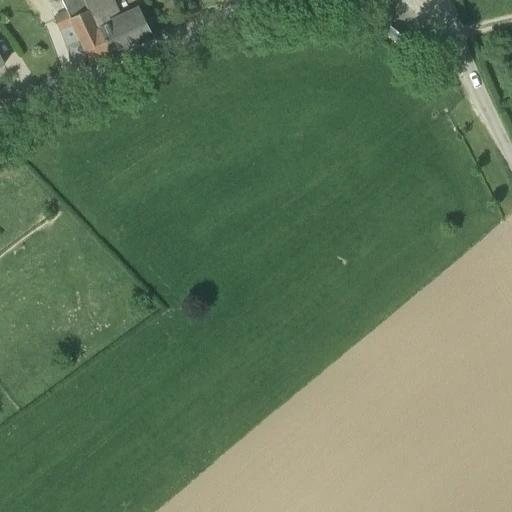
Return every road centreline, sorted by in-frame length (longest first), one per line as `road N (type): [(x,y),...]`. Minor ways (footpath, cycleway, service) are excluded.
road 1 (residential): [(0,116),(222,13),(272,0)]
road 2 (residential): [(435,0),(511,156)]
